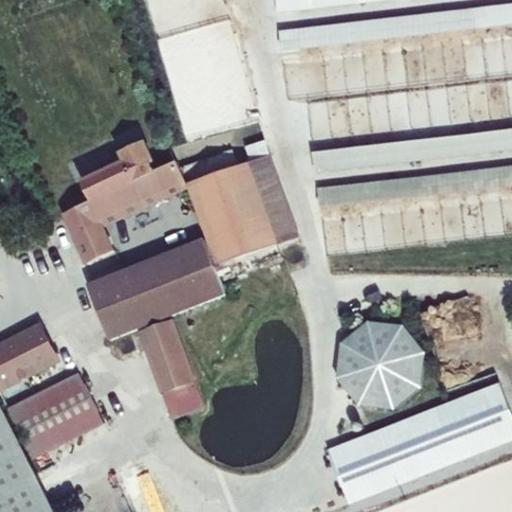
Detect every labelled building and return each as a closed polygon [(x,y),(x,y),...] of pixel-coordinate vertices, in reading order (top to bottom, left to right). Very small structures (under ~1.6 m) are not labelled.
[(204,250),(122,282),(96,293),(87,296),(108,351),(141,340),(155,335),(170,328),(197,316),(222,304),(211,274),(274,251),(245,169),(184,192),(175,168),(168,171),(167,181),(144,194),(142,191),(147,183),(146,178),(122,181),(122,186),(99,191),(103,212),(77,221),(78,250),(89,277),(117,265),(108,237),(172,199),(175,211),(188,206),(204,250)] [(409,342),(411,326),(347,318),(338,395),(420,405),(427,345),(409,342)] [(155,335),(141,340),(164,401),(174,428),(205,417),(194,390),(170,328),(155,335)] [(37,332),(0,350),(0,394),(54,369),(37,332)] [(511,404),(494,372),(335,459),(360,505),(511,422),(511,404)] [(76,382),(4,416),(28,465),(100,430),(76,382)] [(44,511),(0,419),(0,511),(44,511)]
